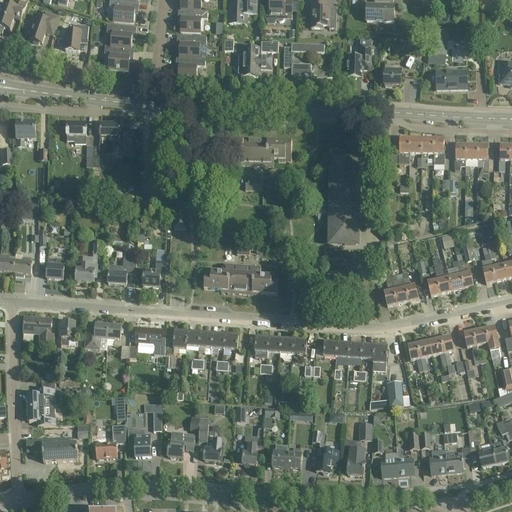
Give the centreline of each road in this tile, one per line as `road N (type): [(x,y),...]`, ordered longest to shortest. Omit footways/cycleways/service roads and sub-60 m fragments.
road 1 (residential): [(12,301),(360,330),(511,301)]
road 2 (residential): [(68,491),(159,487),(448,510)]
road 3 (tertiary): [(511,118),(155,106)]
road 4 (residential): [(18,500),(12,301)]
